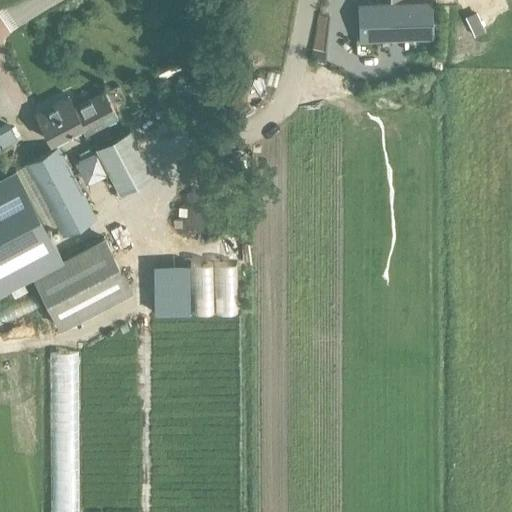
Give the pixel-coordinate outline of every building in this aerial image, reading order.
[(361,40),(433,37),(431,1),(359,4),(361,40)] [(465,18),(475,38),(485,33),(476,13),(465,18)] [(118,117),(113,108),(104,90),(85,100),(78,104),(74,105),(68,94),(36,112),(52,141),(81,126),(86,134),(118,117)] [(0,146),(16,138),(10,126),(0,130),(0,146)] [(119,191),(155,175),(135,130),(99,147),(119,191)] [(65,234),(96,218),(59,147),(28,163),(65,234)] [(0,290),(62,258),(15,169),(0,176),(0,290)] [(104,238),(33,275),(60,328),(132,292),(104,238)]
